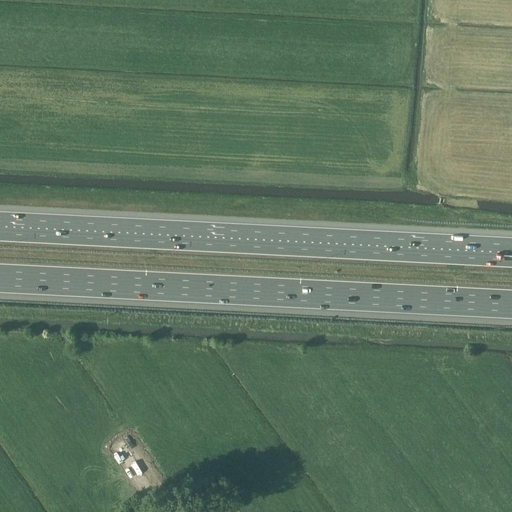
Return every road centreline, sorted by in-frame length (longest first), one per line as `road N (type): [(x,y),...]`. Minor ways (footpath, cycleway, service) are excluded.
road 1 (motorway): [(0,277),(511,303)]
road 2 (motorway): [(511,251),(0,226)]
